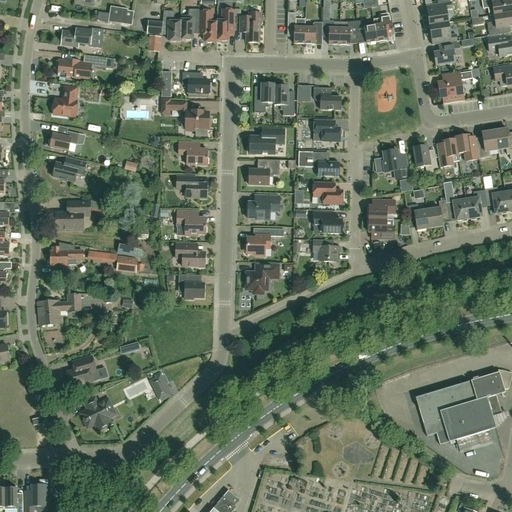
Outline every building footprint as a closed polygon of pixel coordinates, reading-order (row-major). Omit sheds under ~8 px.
[(494,16),(511,13),(511,11),(510,0),(497,2),(496,0),(481,0),(483,9),(488,9),(489,17),(494,16)] [(451,2),(433,5),(426,6),(429,26),(448,23),(446,11),(452,10),(451,2)] [(128,10),(122,9),(110,7),(108,23),(132,26),(134,12),(128,11),(128,10)] [(199,27),(199,10),(188,10),(188,17),(186,17),(186,21),(181,20),(180,42),(181,42),(181,40),(192,40),(193,25),(199,25),(199,27)] [(210,12),(199,12),(199,10),(199,27),(199,35),(204,35),(204,42),(216,42),(217,22),(216,21),(216,24),(211,23),(211,19),(209,19),(210,12)] [(180,42),(181,20),(180,20),(180,22),(175,22),(175,18),(173,18),(174,11),(163,11),(162,23),(162,26),(169,26),(168,41),(180,42)] [(234,36),(235,11),(224,11),(224,18),(222,18),(222,22),(217,22),(216,42),(216,40),(228,41),(228,36),(234,36)] [(511,13),(494,16),(495,22),(487,24),(489,37),(502,35),(501,28),(511,26),(511,13)] [(249,14),(249,18),(240,17),(240,33),(246,33),(246,43),(259,43),(259,24),(261,24),(261,14),(249,14)] [(296,14),(288,14),(287,26),(295,26),(296,14)] [(393,35),(390,17),(388,14),(381,15),(380,19),(379,19),(380,25),(374,26),(377,42),(387,41),(387,36),(393,35)] [(322,21),(322,29),(329,29),(328,45),(332,45),(332,48),(337,48),(337,46),(339,46),(339,29),(333,29),(333,22),(329,21),(323,21),(322,21)] [(377,42),(374,26),(368,27),(367,21),(356,22),(357,34),(364,33),(366,44),(377,42)] [(161,35),(162,26),(162,23),(148,22),(147,34),(161,35)] [(339,46),(350,46),(350,35),(357,34),(356,22),(346,23),(346,29),(339,29),(339,46)] [(305,28),(304,45),(315,45),(315,39),(322,39),(322,23),(314,23),(311,28),(305,28)] [(448,23),(429,26),(432,46),(457,42),(456,35),(450,36),(448,23)] [(293,44),(304,45),(305,28),(294,28),(293,44)] [(62,31),(61,46),(78,48),(78,44),(90,45),(91,39),(102,40),(103,30),(91,29),(91,31),(76,29),(76,33),(62,31)] [(507,36),(502,37),(487,39),(489,53),(498,51),(499,58),(511,55),(511,42),(508,43),(507,36)] [(161,39),(151,38),(150,54),(159,55),(161,39)] [(438,47),(439,53),(433,54),(436,67),(455,64),(454,56),(460,55),(458,44),(438,47)] [(58,77),(58,81),(65,82),(66,76),(74,77),(74,78),(89,80),(91,65),(60,61),(60,60),(59,60),(59,62),(57,62),(56,64),(54,64),(55,64),(54,75),(56,76),(57,76),(57,77),(58,77)] [(506,87),(511,85),(511,66),(493,69),(495,82),(505,80),(506,87)] [(463,101),(460,80),(472,78),(471,72),(451,75),(452,82),(438,84),(440,98),(442,97),(443,104),(463,101)] [(170,98),(171,73),(162,73),(161,97),(170,98)] [(192,80),(192,73),(182,73),(182,85),(188,85),(188,94),(200,94),(200,99),(207,99),(208,97),(208,94),(209,94),(209,89),(211,88),(211,84),(209,83),(209,81),(192,80)] [(261,98),(254,98),(254,114),(265,114),(265,108),(268,108),(268,104),(274,104),(274,106),(275,85),(262,85),(261,98)] [(275,85),(274,106),(280,106),(280,111),(283,111),(283,116),(294,117),(294,101),(287,101),(287,88),(275,87),(275,85)] [(311,87),(304,87),(297,86),(297,102),(304,103),(304,100),(310,100),(311,87)] [(75,102),(77,88),(64,87),(63,97),(64,98),(64,100),(55,99),(53,115),(75,118),(77,102),(75,102)] [(340,111),(341,98),(331,98),(331,89),(313,89),(313,99),(316,102),(320,102),(320,111),(340,111)] [(206,137),(206,129),(208,129),(208,126),(210,124),(210,119),(208,117),(209,114),(201,114),(201,112),(194,112),(194,111),(186,111),(187,103),(170,102),(170,100),(161,100),(161,115),(170,115),(170,111),(180,111),(180,115),(186,115),(185,131),(195,131),(196,131),(196,137),(206,137)] [(340,130),(340,129),(335,129),(335,122),(314,121),(313,142),(322,142),(340,143),(340,137),(342,136),(342,131),(340,130)] [(262,129),(262,138),(250,138),(249,154),(274,155),(275,145),(284,145),(284,130),(262,129)] [(507,130),(495,132),(498,150),(506,149),(507,155),(509,155),(510,160),(511,161),(511,141),(509,142),(507,130)] [(49,145),(50,145),(50,147),(68,152),(70,144),(76,145),(79,134),(67,132),(65,137),(52,134),(51,140),(50,141),(48,142),(48,143),(49,145)] [(477,147),(477,148),(479,160),(490,158),(489,152),(498,150),(495,132),(482,134),(484,146),(477,147)] [(468,136),(455,138),(458,156),(458,154),(464,153),(465,162),(479,160),(477,148),(470,149),(468,136)] [(436,145),(440,168),(453,166),(452,157),(458,156),(455,138),(455,140),(442,142),(442,144),(436,145)] [(199,143),(191,143),(178,143),(178,155),(187,156),(187,166),(207,166),(207,160),(208,150),(199,150),(199,143)] [(426,173),(438,171),(436,158),(429,159),(427,147),(413,149),(417,168),(425,167),(426,173)] [(376,174),(385,173),(394,171),(396,180),(409,178),(406,164),(399,165),(397,151),(383,153),(384,158),(374,160),(376,174)] [(339,178),(339,163),(326,163),(327,153),(312,153),(312,168),(317,173),(317,177),(339,178)] [(66,159),(64,166),(56,164),(55,167),(54,167),(52,174),(53,174),(53,178),(61,180),(61,181),(66,182),(66,181),(74,183),(77,174),(83,176),(86,164),(66,159)] [(272,172),(279,173),(279,161),(268,161),(268,168),(262,168),(262,170),(249,170),(249,185),(269,186),(269,177),(271,178),(272,176),(272,172)] [(138,165),(127,162),(124,170),(135,174),(138,165)] [(198,178),(189,178),(177,177),(176,189),(186,189),(186,198),(206,199),(207,184),(197,184),(198,178)] [(483,178),(485,190),(492,189),(491,177),(483,178)] [(451,182),(443,183),(445,197),(453,196),(451,182)] [(333,183),(325,183),(313,183),(313,194),(317,198),(318,198),(318,205),(342,205),(342,192),(333,191),(333,183)] [(497,188),(484,190),(487,205),(493,204),(495,215),(508,213),(505,193),(498,194),(497,188)] [(487,206),(484,191),(473,193),(474,199),(466,200),(469,220),(482,218),(480,207),(487,206)] [(469,220),(466,200),(457,202),(456,196),(453,196),(445,197),(447,212),(454,211),(455,222),(469,220)] [(263,204),(254,203),(248,203),(248,219),(256,220),(256,221),(269,221),(269,212),(279,212),(279,197),(263,197),(263,204)] [(82,217),(89,217),(88,207),(107,213),(109,207),(88,201),(88,203),(68,203),(68,213),(56,213),(57,231),(82,231),(82,217)] [(369,207),(369,220),(386,221),(386,214),(394,215),(394,201),(372,201),(372,207),(369,207)] [(448,214),(447,212),(445,201),(438,202),(439,208),(427,210),(430,229),(442,227),(441,215),(448,214)] [(4,203),(0,202),(0,227),(9,227),(9,214),(4,213),(4,203)] [(430,229),(427,210),(418,212),(417,205),(406,207),(408,220),(415,219),(417,231),(430,229)] [(171,219),(170,209),(162,210),(163,219),(171,219)] [(198,212),(189,212),(177,211),(176,224),(178,224),(178,234),(185,234),(185,236),(197,237),(197,235),(205,235),(205,228),(206,219),(198,219),(198,212)] [(336,213),(325,213),(313,213),(312,226),(322,226),(322,234),(341,235),(342,221),(336,220),(336,213)] [(394,227),(392,227),(392,221),(386,221),(369,220),(368,233),(371,233),(371,240),(393,240),(394,227)] [(255,239),(253,239),(247,238),(247,254),(255,254),(255,257),(264,257),(265,249),(270,249),(270,237),(284,237),(284,230),(263,230),(263,236),(255,236),(255,239)] [(4,243),(5,233),(0,232),(0,256),(9,257),(9,243),(4,243)] [(333,241),(313,241),(313,253),(320,254),(319,262),(336,263),(336,253),(338,253),(339,248),(333,248),(333,241)] [(59,244),(59,248),(52,248),(53,252),(50,252),(50,266),(76,266),(76,260),(83,259),(82,252),(74,252),(74,247),(59,244)] [(125,244),(123,254),(142,258),(144,248),(125,244)] [(198,245),(192,245),(176,244),(175,259),(182,259),(182,267),(204,268),(205,253),(198,253),(198,245)] [(118,257),(117,270),(136,273),(137,259),(118,257)] [(255,265),(254,273),(246,273),(246,290),(253,291),(253,295),(263,295),(263,291),(267,291),(268,279),(278,279),(278,266),(255,265)] [(191,284),(191,276),(178,275),(178,291),(184,291),(184,300),(193,300),(193,298),(203,299),(204,284),(191,284)] [(68,312),(68,313),(81,312),(81,295),(67,296),(68,303),(60,303),(60,301),(37,303),(39,326),(61,324),(60,312),(68,312)] [(126,300),(125,308),(132,308),(133,301),(126,300)] [(87,331),(70,331),(70,343),(86,344),(87,331)] [(0,362),(10,360),(7,345),(0,346),(0,362)] [(96,371),(92,357),(73,363),(75,371),(67,373),(69,379),(68,381),(69,385),(71,387),(71,388),(100,380),(98,370),(96,371)] [(496,396),(499,395),(505,393),(504,390),(509,389),(511,376),(511,373),(498,370),(499,373),(478,379),(478,377),(473,379),(473,381),(471,381),(471,382),(416,399),(427,436),(436,434),(440,445),(496,428),(492,417),(501,414),(496,396)] [(166,387),(156,392),(160,401),(171,396),(166,387)] [(80,414),(81,416),(87,429),(94,425),(98,432),(112,425),(108,419),(115,415),(108,400),(98,405),(95,398),(83,404),(87,410),(80,414)] [(25,499),(25,511),(33,511),(33,510),(33,507),(46,507),(46,506),(52,506),(52,496),(46,497),(46,485),(31,486),(31,491),(25,492),(25,499)] [(5,489),(5,510),(17,510),(16,511),(22,511),(23,504),(17,504),(17,487),(10,487),(10,489),(5,489)] [(217,505),(212,510),(214,511),(231,511),(235,507),(234,506),(239,500),(228,491),(217,504),(217,505)]
